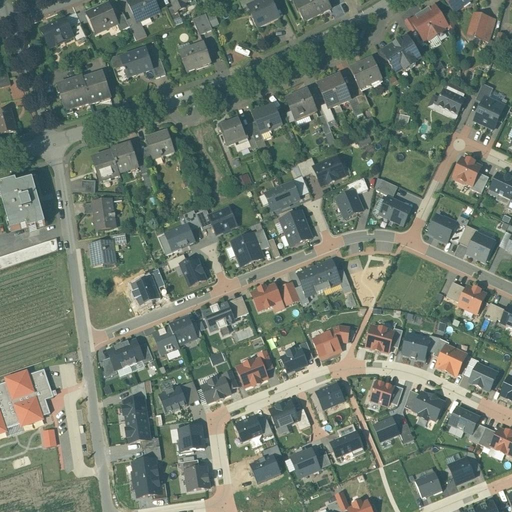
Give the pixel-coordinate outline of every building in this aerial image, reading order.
[(153,0),(130,0),(126,2),(134,18),(136,24),(139,22),(139,21),(149,17),(149,18),(159,13),(153,0)] [(169,0),(173,7),(174,7),(176,12),(177,12),(184,8),(182,3),(189,0),(169,0)] [(194,0),(189,0),(182,3),(184,8),(177,12),(178,15),(188,10),(188,12),(195,8),(196,3),(194,0)] [(265,0),(247,8),(257,30),(279,20),(271,2),(269,0),(265,0)] [(324,0),(305,0),(295,5),(304,23),(330,11),(324,0)] [(444,0),(453,12),(467,1),(468,2),(470,2),(473,0),(444,0)] [(107,4),(86,14),(96,35),(116,26),(116,25),(114,19),(107,4)] [(176,12),(174,7),(173,7),(167,10),(173,23),(180,20),(178,15),(177,12),(176,12)] [(441,18),(434,7),(422,15),(436,37),(444,32),(443,30),(446,28),(447,28),(441,18)] [(482,41),(489,18),(473,14),(467,37),(482,41)] [(123,15),(114,19),(116,25),(116,26),(119,32),(129,28),(126,22),(123,15)] [(205,15),(192,20),(199,36),(212,31),(205,15)] [(411,22),(410,22),(415,30),(423,43),(427,40),(429,42),(436,37),(422,15),(411,22)] [(454,28),(446,15),(441,18),(447,28),(446,28),(449,32),(454,28)] [(136,24),(134,18),(126,22),(129,28),(133,36),(143,31),(139,22),(136,24)] [(489,18),(482,41),(488,43),(495,20),(489,18)] [(64,19),(41,31),(49,49),(72,38),(73,38),(70,30),(64,19)] [(410,20),(404,23),(409,32),(410,33),(415,30),(410,22),(411,22),(410,20)] [(80,25),(70,30),(73,38),(72,38),(75,43),(86,38),(80,25)] [(410,33),(409,32),(404,35),(406,38),(413,48),(418,45),(410,33)] [(505,36),(498,34),(495,45),(502,47),(505,36)] [(384,52),(383,52),(388,61),(387,62),(392,70),(394,69),(397,74),(403,70),(404,72),(415,66),(414,64),(420,60),(413,48),(406,38),(384,52)] [(203,45),(179,54),(186,73),(196,70),(196,69),(210,64),(210,65),(211,64),(203,45)] [(383,49),(376,52),(382,65),(387,62),(388,61),(383,52),(384,52),(383,49)] [(146,52),(121,60),(123,67),(127,79),(129,79),(151,71),(152,71),(150,63),(146,52)] [(160,60),(150,63),(152,71),(151,71),(154,80),(166,76),(160,60)] [(372,60),(350,70),(359,90),(381,80),(372,60)] [(123,67),(113,70),(118,82),(121,84),(127,83),(129,79),(127,79),(123,67)] [(7,73),(0,75),(0,82),(9,80),(7,73)] [(102,74),(82,81),(82,79),(81,79),(90,106),(100,102),(99,100),(109,97),(102,74)] [(350,101),(340,77),(328,81),(339,106),(350,101)] [(81,79),(58,86),(61,93),(60,94),(65,111),(71,109),(71,110),(89,105),(89,106),(90,106),(81,79)] [(0,82),(0,89),(11,86),(9,80),(0,82)] [(339,106),(328,81),(317,86),(325,105),(328,111),(329,110),(339,106)] [(493,90),(482,85),(475,101),(482,105),(485,98),(488,100),(493,90)] [(307,92),(286,101),(295,122),(296,122),(295,121),(315,112),(315,113),(316,113),(307,92)] [(444,92),(437,106),(457,115),(463,101),(444,92)] [(364,95),(355,99),(357,102),(361,112),(370,109),(364,95)] [(485,100),(474,124),(492,132),(503,107),(485,100)] [(357,102),(350,104),(355,117),(362,114),(361,112),(357,102)] [(328,111),(325,105),(320,107),(324,116),(325,119),(331,117),(329,110),(328,111)] [(273,107),(253,115),(256,123),(260,134),(268,131),(270,135),(271,135),(270,132),(281,127),(273,107)] [(10,111),(0,113),(0,135),(15,132),(10,111)] [(398,124),(407,126),(409,116),(400,114),(398,124)] [(325,119),(324,116),(318,119),(325,136),(331,134),(325,119)] [(232,122),(226,125),(219,128),(227,148),(246,140),(247,140),(243,130),(239,120),(232,123),(232,122)] [(256,123),(248,126),(249,128),(252,137),(260,134),(256,123)] [(252,137),(249,128),(243,130),(247,140),(246,140),(248,143),(254,141),(252,137)] [(167,133),(146,140),(149,148),(152,159),(160,157),(162,162),(164,161),(163,158),(174,154),(167,133)] [(130,145),(111,151),(111,153),(119,175),(138,169),(130,145)] [(149,148),(141,150),(143,159),(144,162),(145,162),(152,159),(149,148)] [(111,153),(92,160),(100,183),(119,177),(119,175),(111,153)] [(462,158),(452,179),(473,188),(482,167),(462,158)] [(143,159),(137,161),(142,178),(149,175),(145,162),(144,162),(143,159)] [(337,159),(314,169),(321,187),(328,184),(328,185),(335,182),(334,181),(341,178),(338,171),(341,170),(337,159)] [(239,189),(252,184),(247,173),(234,179),(239,189)] [(511,182),(498,176),(490,194),(510,203),(511,198),(511,182)] [(16,181),(0,185),(0,193),(11,232),(28,227),(29,230),(45,225),(33,180),(17,184),(16,181)] [(95,182),(82,181),(81,194),(94,195),(95,182)] [(292,184),(265,195),(272,212),(299,201),(292,184)] [(352,194),(335,201),(345,223),(361,216),(352,194)] [(412,212),(388,201),(380,218),(404,229),(412,212)] [(94,204),(83,206),(84,216),(93,214),(92,207),(95,206),(94,204)] [(95,206),(92,207),(93,214),(94,217),(95,228),(100,228),(101,231),(114,229),(113,219),(114,218),(114,215),(111,216),(110,204),(95,206)] [(292,210),(278,216),(280,222),(294,216),(292,210)] [(228,213),(211,220),(216,235),(234,229),(228,213)] [(294,216),(280,222),(286,235),(306,227),(301,213),(294,216)] [(438,218),(429,238),(448,247),(457,227),(438,218)] [(187,226),(165,235),(165,236),(172,253),(177,251),(177,249),(180,247),(181,249),(195,243),(187,226)] [(306,227),(286,235),(291,248),(311,240),(306,227)] [(125,235),(110,237),(111,242),(112,242),(112,246),(126,244),(125,235)] [(494,243),(476,235),(466,255),(472,257),(485,263),(494,243)] [(252,238),(233,245),(241,267),(261,260),(252,238)] [(56,239),(0,258),(0,270),(58,251),(56,239)] [(273,240),(268,242),(274,259),(279,257),(280,257),(273,240)] [(111,242),(90,246),(92,258),(91,258),(92,268),(102,266),(102,264),(114,262),(112,246),(112,242),(111,242)] [(196,262),(181,268),(189,288),(204,282),(196,262)] [(332,262),(314,269),(324,292),(331,289),(330,288),(339,284),(340,283),(336,273),(332,262)] [(314,269),(297,276),(302,287),(306,297),(307,296),(316,293),(317,295),(324,292),(314,269)] [(150,273),(152,278),(156,290),(165,287),(158,270),(150,273)] [(350,287),(343,270),(336,273),(340,283),(339,284),(342,290),(350,287)] [(140,308),(160,300),(156,290),(152,278),(131,286),(134,293),(131,294),(134,301),(137,300),(140,308)] [(298,301),(299,301),(295,290),(293,285),(292,285),(280,289),(281,290),(276,292),(280,302),(285,300),(287,306),(298,302),(298,301)] [(252,294),(252,295),(259,312),(266,309),(266,310),(272,307),(281,303),(280,302),(276,292),(274,286),(265,289),(265,288),(259,291),(259,292),(253,295),(252,294)] [(306,297),(302,287),(295,290),(299,301),(301,306),(309,303),(306,297)] [(486,296),(479,293),(480,292),(479,291),(478,292),(475,291),(475,290),(474,289),(473,290),(467,287),(458,307),(473,314),(476,316),(486,296)] [(243,301),(228,307),(233,320),(248,314),(243,301)] [(212,311),(203,314),(210,333),(219,330),(220,331),(227,328),(226,327),(235,324),(233,320),(228,307),(227,305),(217,308),(212,311)] [(511,308),(509,307),(505,315),(500,313),(497,321),(501,323),(501,322),(501,323),(501,325),(507,327),(506,329),(511,331),(511,308)] [(190,325),(188,319),(169,326),(170,328),(177,347),(196,340),(190,325)] [(202,337),(196,323),(190,325),(196,340),(197,339),(202,337)] [(178,350),(177,347),(170,328),(152,335),(160,357),(178,350)] [(371,328),(366,349),(388,355),(393,334),(371,328)] [(333,333),(313,342),(321,361),(328,358),(327,356),(340,350),(333,333)] [(407,335),(402,357),(424,362),(430,341),(407,335)] [(135,342),(122,347),(129,367),(142,361),(135,342)] [(445,346),(435,369),(457,378),(467,356),(445,346)] [(129,367),(122,347),(109,352),(116,372),(129,367)] [(281,359),(288,375),(307,367),(301,351),(281,359)] [(236,369),(244,390),(269,381),(260,359),(236,369)] [(477,366),(469,384),(488,393),(497,375),(477,366)] [(53,398),(44,371),(28,377),(27,374),(6,380),(7,383),(0,385),(0,434),(6,433),(8,438),(24,432),(22,427),(43,421),(42,418),(50,415),(46,401),(53,398)] [(511,377),(509,376),(499,397),(511,403),(511,377)] [(200,387),(207,405),(231,396),(224,378),(200,387)] [(376,383),(370,402),(387,407),(393,388),(376,383)] [(316,394),(323,411),(344,403),(336,385),(316,394)] [(158,397),(165,415),(187,406),(180,388),(158,397)] [(421,394),(412,413),(435,423),(444,404),(421,394)] [(148,420),(145,399),(122,402),(125,423),(148,420)] [(270,412),(278,429),(297,421),(289,404),(270,412)] [(457,410),(450,425),(471,435),(478,420),(457,410)] [(235,427),(243,443),(262,435),(254,419),(235,427)] [(151,441),(148,420),(125,423),(128,445),(151,441)] [(392,420),(373,428),(380,444),(399,436),(392,420)] [(182,453),(205,450),(202,428),(179,431),(182,453)] [(511,434),(499,429),(490,449),(511,459),(511,456),(511,434)] [(55,447),(53,431),(44,433),(46,448),(55,447)] [(330,443),(336,458),(362,448),(356,433),(330,443)] [(262,453),(265,461),(273,458),(274,460),(281,457),(277,447),(262,453)] [(312,451),(290,460),(298,479),(320,470),(315,460),(312,451)] [(327,455),(315,460),(320,470),(331,466),(327,455)] [(258,483),(280,474),(274,460),(273,458),(265,461),(251,466),(258,483)] [(158,477),(156,460),(132,463),(134,480),(158,477)] [(448,468),(456,486),(473,479),(465,460),(448,468)] [(186,473),(189,492),(209,489),(206,470),(186,473)] [(414,480),(422,500),(442,492),(434,472),(414,480)] [(161,495),(158,477),(134,480),(136,498),(161,495)] [(347,510),(347,511),(371,511),(367,502),(347,510)] [(477,511),(496,511),(492,502),(476,509),(477,511)]
